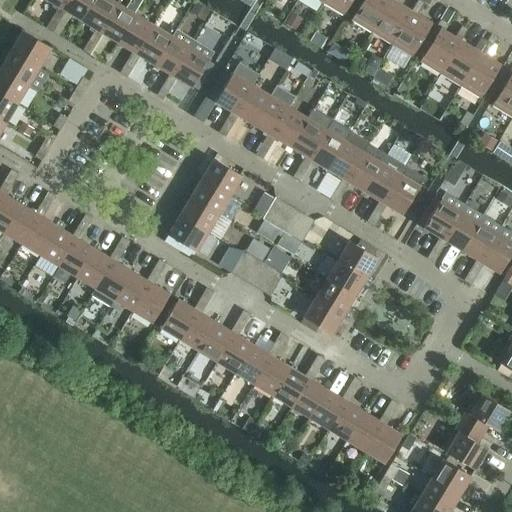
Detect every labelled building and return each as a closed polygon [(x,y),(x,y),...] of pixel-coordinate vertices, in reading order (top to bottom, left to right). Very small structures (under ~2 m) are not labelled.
[(47,0),(59,7),(62,9),(68,0),(47,0)] [(81,20),(93,0),(68,0),(62,9),(59,7),(53,18),(60,22),(66,11),(81,20)] [(99,32),(117,3),(111,0),(93,0),(81,20),(96,29),(99,32)] [(344,15),(352,0),(324,0),(323,2),(344,15)] [(363,0),(352,20),(372,32),(391,0),(363,0)] [(399,0),(391,0),(372,32),(392,44),(411,11),(398,3),(399,0)] [(412,56),(432,24),(418,15),(426,0),(418,0),(411,11),(392,44),(412,56)] [(196,2),(190,12),(205,21),(211,11),(196,2)] [(118,43),(135,14),(117,3),(99,32),(96,29),(89,40),(97,44),(103,34),(118,43)] [(447,8),(440,19),(447,23),(454,12),(447,8)] [(292,12),(285,23),(296,30),(303,19),(292,12)] [(136,54),(154,26),(135,14),(118,43),(133,52),(136,54)] [(46,28),(53,33),(60,22),(53,18),(46,28)] [(154,26),(136,54),(133,52),(126,62),(134,67),(140,56),(155,65),(172,37),(154,26)] [(441,74),(461,41),(468,29),(462,26),(455,37),(441,29),(421,61),(441,74)] [(173,76),(195,41),(176,30),(172,37),(155,65),(170,74),(173,76)] [(51,48),(23,31),(11,51),(40,68),(51,48)] [(481,38),(474,49),(461,41),(441,74),(461,85),(487,41),(481,38)] [(83,51),(90,55),(97,44),(89,40),(83,51)] [(177,78),(198,91),(215,63),(210,60),(214,53),(195,41),(173,76),(170,74),(164,85),(171,89),(177,78)] [(481,98),(501,65),(486,57),(493,45),(487,41),(461,85),(481,98)] [(334,42),(328,52),(336,57),(342,47),(334,42)] [(276,48),(268,59),(274,63),(281,51),(276,48)] [(40,68),(11,51),(0,69),(28,86),(40,68)] [(360,56),(354,65),(365,72),(371,62),(360,56)] [(90,82),(83,78),(88,70),(68,58),(59,73),(78,85),(76,89),(83,93),(90,82)] [(120,73),(127,77),(134,67),(126,62),(120,73)] [(258,75),(239,63),(233,74),(225,69),(207,97),(231,111),(235,114),(252,85),(258,75)] [(28,86),(0,69),(0,94),(17,105),(28,86)] [(511,73),(493,105),(511,116),(511,73)] [(403,83),(397,91),(405,96),(410,88),(403,83)] [(157,95),(164,100),(171,89),(164,85),(157,95)] [(271,96),(252,85),(235,114),(231,111),(225,122),(232,126),(238,116),(253,125),(271,96)] [(272,136),(289,108),(296,97),(277,86),(271,96),(253,125),(268,134),(272,136)] [(69,101),(75,105),(83,93),(76,89),(69,101)] [(17,105),(0,94),(0,119),(6,123),(17,105)] [(291,147),(308,119),(289,108),(272,136),(268,134),(262,144),(269,149),(276,138),(291,147)] [(309,158),(326,130),(331,121),(332,120),(314,108),(308,119),(291,147),(306,156),(309,158)] [(466,111),(460,122),(467,127),(474,116),(466,111)] [(60,130),(67,118),(60,114),(53,126),(60,130)] [(306,156),(299,167),(306,171),(313,161),(328,170),(350,133),(331,121),(326,130),(309,158),(306,156)] [(23,122),(18,130),(29,136),(33,129),(23,122)] [(219,133),(226,137),(232,126),(225,122),(219,133)] [(56,137),(49,133),(42,145),(49,149),(56,137)] [(350,133),(328,170),(343,179),(346,181),(363,152),(368,144),(350,133)] [(511,148),(501,141),(494,153),(508,161),(511,154),(511,148)] [(256,155),(263,159),(269,149),(262,144),(256,155)] [(363,152),(346,181),(343,179),(336,189),(343,193),(350,183),(365,192),(387,155),(368,144),(363,152)] [(35,157),(42,161),(49,149),(42,145),(35,157)] [(242,176),(236,173),(240,167),(217,153),(202,179),(230,196),(242,176)] [(383,203),(405,166),(387,155),(365,192),(380,201),(383,203)] [(403,215),(425,178),(405,166),(383,203),(380,201),(373,211),(380,216),(387,205),(403,215)] [(293,178),(300,182),(306,171),(299,167),(293,178)] [(18,174),(11,170),(5,181),(12,185),(18,174)] [(483,177),(479,184),(488,190),(493,183),(483,177)] [(191,197),(219,214),(230,196),(202,179),(191,197)] [(0,196),(2,193),(5,195),(12,185),(5,181),(0,188),(0,196)] [(330,200),(337,204),(343,193),(336,189),(330,200)] [(511,197),(502,191),(496,199),(509,207),(511,203),(511,197)] [(55,196),(48,192),(42,203),(49,207),(55,196)] [(424,228),(440,237),(443,240),(465,204),(445,192),(440,202),(425,227),(424,228)] [(2,193),(0,196),(0,230),(3,233),(20,204),(5,195),(2,193)] [(180,216),(208,233),(219,214),(191,197),(180,216)] [(262,219),(264,220),(272,225),(285,203),(276,197),(262,219)] [(440,202),(433,198),(418,222),(425,227),(440,202)] [(20,204),(3,233),(22,244),(39,216),(43,218),(49,207),(42,203),(35,213),(20,204)] [(285,203),(272,225),(264,220),(257,232),(273,242),(280,230),(282,231),(295,209),(285,203)] [(462,251),(483,215),(465,204),(443,240),(440,237),(433,248),(441,252),(447,242),(462,251)] [(302,243),(291,237),(305,215),(295,209),(282,231),(285,233),(277,245),(294,255),(302,243)] [(367,222),(374,227),(380,216),(373,211),(367,222)] [(93,219),(86,215),(79,225),(86,230),(93,219)] [(291,237),(302,243),(315,221),(305,215),(291,237)] [(480,262),(502,226),(483,215),(462,251),(476,260),(480,262)] [(39,216),(22,244),(40,255),(58,227),(43,218),(39,216)] [(195,252),(196,252),(208,233),(180,216),(168,235),(169,236),(195,252)] [(58,227),(40,255),(59,266),(76,238),(80,240),(86,230),(79,225),(73,236),(58,227)] [(484,264),(500,274),(511,253),(511,232),(502,226),(480,262),(476,260),(470,270),(477,275),(484,264)] [(192,257),(195,252),(169,236),(165,241),(192,257)] [(130,241),(122,237),(116,248),(123,252),(130,241)] [(76,238),(59,266),(77,278),(95,249),(80,240),(76,238)] [(250,285),(264,262),(261,261),(270,247),(254,238),(246,251),(254,256),(240,279),(250,285)] [(378,259),(349,241),(338,261),(366,278),(378,259)] [(228,247),(218,265),(231,273),(244,251),(228,247)] [(95,249),(77,278),(96,289),(113,260),(117,263),(123,252),(116,248),(109,258),(95,249)] [(427,259),(434,263),(441,252),(433,248),(427,259)] [(244,251),(231,273),(240,279),(254,256),(246,251),(244,250),(244,251)] [(167,264),(159,259),(153,270),(160,274),(167,264)] [(110,307),(114,300),(132,272),(117,263),(113,260),(96,289),(92,296),(110,307)] [(366,278),(338,261),(327,279),(355,296),(366,278)] [(260,291),(273,268),(264,262),(250,285),(260,291)] [(511,280),(511,264),(501,282),(508,287),(511,280)] [(270,297),(283,274),(273,268),(260,291),(270,297)] [(132,272),(114,300),(133,311),(150,283),(154,285),(160,274),(153,270),(147,281),(132,272)] [(464,281),(471,285),(477,275),(470,270),(464,281)] [(355,296),(327,279),(315,298),(344,315),(355,296)] [(169,294),(154,285),(150,283),(133,311),(152,323),(169,294)] [(214,292),(207,288),(200,299),(207,303),(214,292)] [(304,317),(332,334),(344,315),(315,298),(304,317)] [(178,300),(161,328),(180,340),(197,312),(201,314),(207,303),(200,299),(194,309),(178,300)] [(251,315),(244,310),(237,321),(244,326),(251,315)] [(197,312),(180,340),(199,351),(216,323),(201,314),(197,312)] [(216,323),(199,351),(217,362),(234,334),(238,336),(244,326),(237,321),(231,332),(216,323)] [(288,337),(281,333),(274,344),(281,348),(288,337)] [(234,334),(217,362),(236,373),(253,345),(238,336),(234,334)] [(511,335),(496,361),(501,364),(497,371),(511,380),(511,378),(511,335)] [(253,345),(236,373),(254,384),(271,356),(275,358),(281,348),(274,344),(268,354),(253,345)] [(325,359),(318,355),(311,366),(318,370),(325,359)] [(271,356),(254,384),(273,396),(290,367),(275,358),(271,356)] [(290,367),(273,396),(291,407),(309,379),(312,381),(318,370),(311,366),(305,376),(290,367)] [(362,382),(355,377),(348,388),(355,393),(362,382)] [(309,379),(291,407),(310,418),(327,390),(312,381),(309,379)] [(327,390),(310,418),(328,429),(345,401),(349,403),(355,393),(348,388),(342,399),(327,390)] [(498,432),(511,411),(478,392),(460,421),(483,435),(489,426),(498,432)] [(398,403),(392,400),(385,411),(391,414),(398,403)] [(345,401),(328,429),(347,440),(364,412),(349,403),(345,401)] [(364,412),(347,440),(365,452),(382,423),(385,425),(391,414),(385,411),(379,421),(364,412)] [(250,417),(243,429),(249,433),(252,429),(256,421),(250,417)] [(256,421),(252,429),(260,434),(264,426),(256,421)] [(487,450),(478,444),(483,435),(460,421),(443,450),(475,470),(487,450)] [(384,463),(401,434),(385,425),(382,423),(365,452),(384,463)] [(409,450),(416,439),(409,434),(402,446),(409,450)] [(303,453),(298,461),(307,466),(312,458),(303,453)] [(471,476),(443,459),(431,479),(459,496),(471,476)] [(408,474),(391,464),(384,476),(391,480),(402,486),(408,474)] [(384,492),(391,480),(384,476),(377,488),(384,492)] [(449,511),(459,496),(431,479),(420,497),(444,511),(449,511)] [(444,511),(420,497),(410,511),(444,511)]
